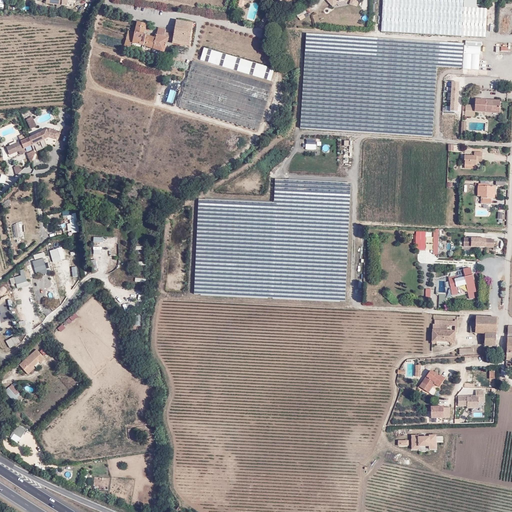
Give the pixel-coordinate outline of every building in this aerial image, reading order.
[(355,0),(324,0),(334,9),(343,0),(347,0),(354,7),(359,3),(355,0)] [(486,33),(487,9),(476,8),(476,0),(382,0),(381,33),(487,36),(487,33),(486,33)] [(304,9),(295,15),(298,18),(306,12),(304,9)] [(172,41),(172,44),(188,47),(192,24),(176,21),(174,34),(172,41)] [(266,54),(259,52),(263,39),(204,22),(193,58),(270,81),(274,69),(263,65),(266,54)] [(132,41),(125,39),(121,55),(127,56),(128,51),(125,50),(126,48),(131,49),(132,47),(133,44),(142,46),(164,52),(168,40),(170,34),(165,33),(165,30),(158,28),(156,38),(143,35),(145,31),(149,32),(151,26),(137,23),(134,33),(132,41)] [(134,33),(127,32),(125,39),(132,41),(134,33)] [(464,41),(463,70),(479,70),(480,41),(464,41)] [(178,107),(258,131),(271,86),(221,72),(192,62),(178,107)] [(465,77),(465,87),(498,87),(498,77),(465,77)] [(450,82),(450,112),(458,112),(459,82),(450,82)] [(169,89),(166,102),(172,103),(176,91),(169,89)] [(475,99),(475,105),(463,104),(462,116),(474,117),(474,113),(499,113),(499,100),(475,99)] [(26,119),(30,129),(36,127),(33,117),(26,119)] [(43,139),(46,138),(44,132),(28,139),(31,146),(44,141),(43,139)] [(29,147),(31,146),(28,139),(21,142),(24,149),(29,147)] [(316,150),(316,140),(305,140),(305,150),(316,150)] [(475,152),(474,156),(465,155),(465,160),(465,164),(476,165),(477,162),(482,162),(482,152),(475,152)] [(22,169),(18,165),(10,173),(14,178),(22,169)] [(481,198),(491,199),(491,197),(492,194),(494,194),(495,187),(477,186),(477,196),(481,196),(481,198)] [(79,232),(76,213),(72,213),(71,210),(62,211),(63,220),(68,219),(70,233),(79,232)] [(12,225),(14,238),(21,238),(19,224),(12,225)] [(415,231),(415,251),(426,250),(425,231),(415,231)] [(471,238),(464,238),(463,246),(471,246),(486,247),(493,247),(494,239),(486,239),(471,238)] [(49,251),(52,263),(61,261),(57,249),(49,251)] [(36,277),(48,272),(43,259),(31,263),(36,277)] [(464,269),(465,274),(449,278),(452,295),(457,294),(456,287),(467,284),(469,293),(470,298),(474,297),(473,292),(476,292),(473,276),(471,268),(464,269)] [(23,270),(19,272),(20,276),(14,278),(17,289),(28,285),(23,270)] [(318,301),(345,301),(346,280),(343,280),(343,281),(337,281),(337,288),(318,288),(318,301)] [(69,324),(78,317),(75,313),(66,320),(69,324)] [(476,321),(476,333),(484,333),(487,333),(488,317),(476,316),(476,321)] [(488,317),(487,333),(496,333),(497,317),(488,317)] [(455,330),(456,330),(456,327),(457,320),(454,319),(454,321),(435,320),(434,324),(432,324),(432,342),(436,342),(436,344),(450,345),(451,343),(454,343),(455,330)] [(61,332),(65,328),(62,324),(57,329),(61,332)] [(484,333),(484,345),(496,346),(496,333),(487,333),(484,333)] [(36,347),(19,363),(26,370),(32,365),(37,360),(39,362),(44,356),(36,347)] [(439,375),(438,376),(430,371),(419,386),(427,392),(434,384),(438,387),(445,379),(439,375)] [(12,399),(19,393),(9,382),(3,388),(12,399)] [(486,402),(485,389),(475,389),(475,394),(458,395),(458,406),(468,406),(468,408),(479,408),(479,402),(486,402)] [(440,405),(430,405),(430,419),(451,418),(451,407),(443,408),(443,406),(440,406),(440,405)] [(20,439),(25,430),(18,425),(9,437),(12,438),(14,435),(20,439)] [(411,440),(397,440),(397,446),(411,446),(411,450),(437,450),(437,443),(443,443),(443,436),(437,436),(437,434),(429,434),(429,436),(424,436),(424,434),(419,434),(418,435),(411,435),(411,440)]
